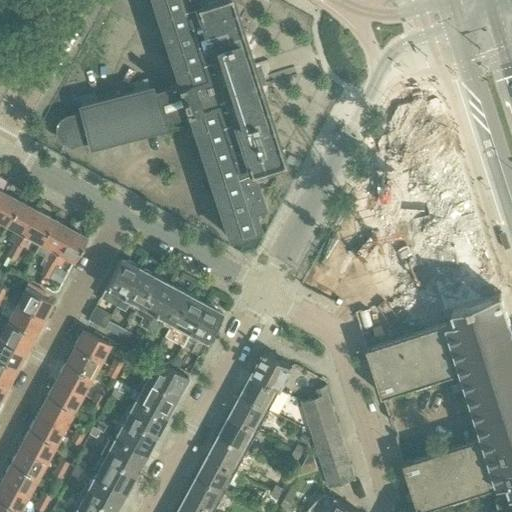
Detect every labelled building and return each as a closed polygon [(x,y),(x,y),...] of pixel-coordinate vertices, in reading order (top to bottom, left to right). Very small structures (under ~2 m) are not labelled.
[(78,105),(80,113),(87,140),(89,147),(164,127),(162,121),(188,114),(202,158),(227,237),(257,227),(251,208),(262,205),(250,170),(281,160),(229,0),(202,0),(196,2),(195,0),(151,0),(154,9),(178,85),(152,92),(150,86),(78,105)] [(72,144),(87,140),(80,113),(68,116),(66,116),(64,117),(62,118),(60,120),(59,122),(58,123),(57,125),(56,128),(56,130),(58,137),(59,139),(60,140),(62,142),(64,143),(66,144),(68,144),(70,144),(72,144)] [(0,221),(5,225),(18,201),(2,192),(0,195),(0,221)] [(35,211),(18,201),(5,225),(15,230),(10,239),(14,241),(6,255),(10,258),(35,211)] [(30,238),(39,243),(52,219),(35,211),(10,258),(13,260),(21,245),(25,247),(30,238)] [(43,266),(40,273),(44,276),(69,229),(52,219),(39,243),(38,245),(34,252),(43,257),(39,264),(43,266)] [(86,238),(69,229),(44,276),(47,278),(55,263),(58,265),(63,256),(73,261),(86,238)] [(99,297),(116,306),(136,267),(135,264),(128,261),(126,261),(120,258),(99,297)] [(127,305),(135,309),(154,274),(144,269),(142,270),(136,267),(116,306),(124,310),(127,305)] [(137,324),(145,328),(168,284),(164,282),(163,279),(154,274),(135,309),(133,313),(141,317),(140,319),(137,324)] [(16,304),(42,318),(51,302),(42,297),(44,292),(27,283),(22,292),(15,289),(9,300),(16,304)] [(160,319),(169,324),(187,292),(177,287),(174,288),(168,284),(145,328),(153,333),(160,319)] [(177,352),(182,342),(203,303),(198,300),(197,298),(187,292),(169,324),(179,329),(169,348),(177,352)] [(508,481),(511,493),(511,492),(511,329),(500,292),(494,294),(453,308),(457,319),(367,348),(382,396),(462,370),(483,436),(403,462),(419,510),(508,481)] [(182,342),(184,343),(192,347),(190,350),(199,355),(221,313),(216,310),(215,307),(207,303),(205,304),(203,303),(182,342)] [(16,304),(7,321),(33,335),(42,318),(16,304)] [(104,328),(108,320),(111,315),(94,306),(87,319),(104,328)] [(113,333),(120,337),(124,329),(108,320),(104,328),(113,333)] [(7,321),(0,333),(0,338),(24,352),(33,335),(7,321)] [(82,329),(72,347),(99,362),(108,344),(82,329)] [(124,329),(120,337),(135,345),(139,338),(124,329)] [(0,338),(0,360),(15,369),(24,352),(0,338)] [(72,347),(64,363),(90,377),(99,362),(72,347)] [(153,354),(161,358),(165,351),(157,347),(153,354)] [(134,348),(130,355),(140,361),(144,353),(134,348)] [(254,371),(252,374),(280,389),(293,367),(264,352),(256,366),(256,367),(254,370),(253,371),(254,371)] [(114,358),(110,366),(117,370),(121,363),(114,358)] [(0,360),(0,382),(6,386),(15,369),(0,360)] [(155,360),(144,380),(176,396),(177,396),(181,387),(181,383),(184,377),(185,378),(185,377),(186,378),(187,377),(155,360)] [(64,363),(54,380),(81,394),(90,377),(64,363)] [(117,370),(110,366),(105,374),(113,378),(117,370)] [(247,382),(241,395),(270,409),(280,389),(252,374),(250,377),(250,378),(248,382),(247,382)] [(54,380),(46,396),(72,410),(81,394),(54,380)] [(123,393),(134,399),(166,416),(166,415),(165,415),(164,414),(167,409),(171,407),(176,397),(176,396),(144,380),(138,391),(120,382),(117,380),(113,388),(123,393)] [(302,401),(312,432),(337,424),(334,414),(333,414),(332,410),(332,409),(325,387),(325,386),(316,389),(318,397),(302,401)] [(109,394),(112,396),(119,400),(123,393),(113,388),(109,394)] [(96,392),(91,399),(99,404),(104,396),(96,392)] [(231,412),(230,414),(259,429),(270,409),(241,395),(234,407),(234,408),(232,411),(231,412)] [(46,396),(37,413),(63,428),(72,410),(46,396)] [(99,404),(91,399),(87,407),(95,411),(99,404)] [(166,416),(134,399),(123,418),(155,435),(161,426),(160,422),(163,416),(164,416),(165,417),(166,416)] [(37,413),(28,429),(54,443),(63,428),(37,413)] [(225,423),(219,436),(247,451),(259,429),(230,414),(228,418),(228,419),(226,422),(225,423)] [(123,418),(113,437),(145,455),(145,454),(144,454),(144,453),(146,447),(150,445),(155,436),(155,435),(123,418)] [(99,421),(95,427),(99,430),(102,431),(106,425),(99,421)] [(312,432),(316,446),(341,438),(340,435),(339,436),(337,427),(338,427),(337,424),(312,432)] [(78,425),(73,433),(82,437),(86,429),(78,425)] [(99,430),(95,427),(93,426),(89,433),(96,437),(99,430)] [(28,429),(18,447),(45,461),(54,443),(28,429)] [(82,437),(73,433),(69,440),(78,445),(82,437)] [(299,441),(306,445),(310,438),(303,434),(299,441)] [(99,455),(103,457),(134,474),(135,474),(140,464),(140,460),(143,455),(144,455),(145,455),(113,437),(110,435),(99,455)] [(209,453),(207,457),(236,472),(247,451),(219,436),(212,448),(212,449),(210,453),(209,453)] [(316,446),(321,460),(346,452),(345,449),(344,449),(341,441),(342,440),(341,438),(316,446)] [(290,456),(298,460),(305,447),(297,443),(290,456)] [(18,447),(10,463),(36,477),(45,461),(18,447)] [(321,460),(325,474),(350,466),(349,462),(348,463),(345,454),(346,454),(346,452),(321,460)] [(103,457),(92,477),(124,494),(124,493),(123,492),(126,486),(129,484),(134,475),(134,474),(103,457)] [(203,464),(196,478),(225,493),(236,472),(207,457),(206,459),(205,459),(206,460),(204,464),(203,464)] [(60,458),(56,466),(64,470),(68,463),(60,458)] [(78,460),(75,467),(82,471),(86,464),(78,460)] [(10,463),(1,479),(27,494),(36,477),(10,463)] [(64,470),(56,466),(52,473),(60,478),(64,470)] [(350,466),(325,474),(329,487),(354,479),(354,477),(353,477),(349,467),(351,467),(350,466)] [(82,471),(75,467),(71,474),(78,478),(82,471)] [(246,476),(263,485),(266,477),(246,467),(242,473),(246,475),(246,476)] [(288,476),(276,469),(271,476),(284,483),(288,476)] [(92,477),(82,496),(112,511),(113,511),(119,503),(119,499),(122,494),(123,494),(124,494),(92,477)] [(187,494),(186,497),(213,511),(214,511),(225,493),(196,478),(190,489),(190,490),(188,493),(187,494)] [(1,479),(0,481),(0,500),(18,510),(27,494),(1,479)] [(275,484),(272,491),(279,495),(283,488),(275,484)] [(279,495),(272,491),(268,497),(276,501),(279,495)] [(42,492),(38,499),(46,503),(50,496),(42,492)] [(287,492),(284,498),(291,502),(294,496),(287,492)] [(511,511),(511,492),(511,493),(496,498),(498,511),(511,511)] [(112,511),(82,496),(72,511),(112,511)] [(181,505),(177,511),(213,511),(186,497),(184,500),(183,501),(182,505),(181,505)] [(310,511),(359,511),(331,497),(325,509),(315,503),(310,511)] [(58,498),(54,505),(61,509),(65,502),(58,498)] [(291,502),(284,498),(281,504),(288,508),(291,502)] [(46,503),(38,499),(34,506),(42,511),(46,503)] [(0,500),(0,511),(17,511),(18,510),(0,500)]
